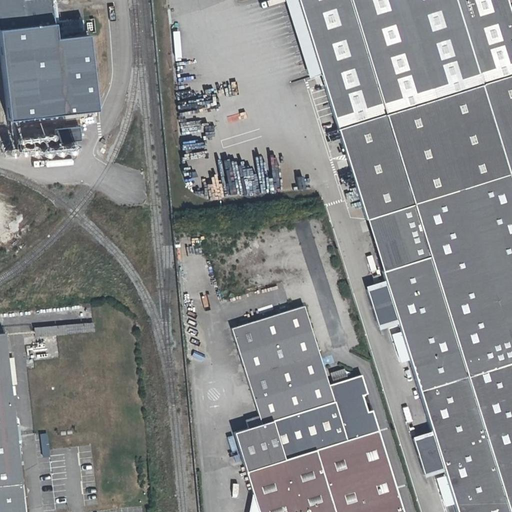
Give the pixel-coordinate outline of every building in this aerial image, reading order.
[(0,0),(0,42),(7,116),(95,107),(87,31),(56,34),(52,0),(0,0)] [(289,0),(362,219),(410,205),(511,170),(511,32),(502,0),(289,0)] [(511,511),(511,170),(410,205),(426,258),(379,273),(383,286),(364,292),(376,328),(395,322),(430,434),(412,441),(422,476),(442,470),(454,511),(511,511)] [(362,219),(379,273),(426,258),(410,205),(362,219)] [(329,386),(322,364),(304,307),(231,330),(247,379),(261,426),(234,434),(247,474),(254,498),(258,511),(403,511),(378,431),(371,411),(367,413),(361,396),(366,394),(360,376),(329,386)] [(94,331),(94,325),(37,330),(37,336),(94,331)] [(0,511),(23,511),(1,333),(0,332),(0,511)]
